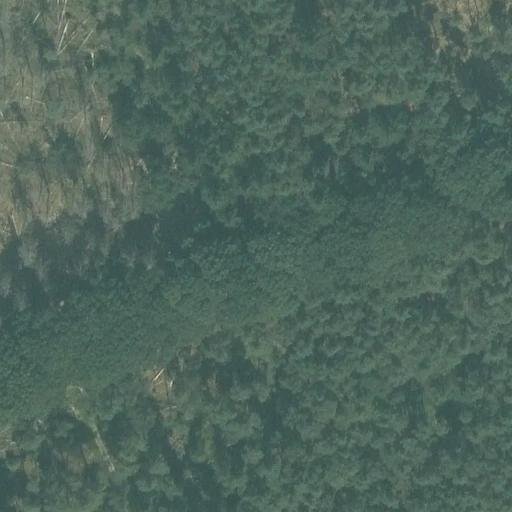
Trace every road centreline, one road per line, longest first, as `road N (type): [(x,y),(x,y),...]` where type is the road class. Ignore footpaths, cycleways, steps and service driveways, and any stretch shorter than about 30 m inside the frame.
road 1 (track): [(511,148),(247,250)]
road 2 (track): [(247,250),(59,328)]
road 3 (track): [(59,328),(131,511)]
